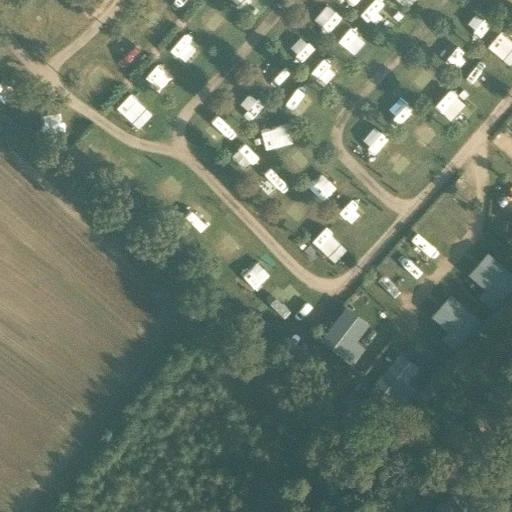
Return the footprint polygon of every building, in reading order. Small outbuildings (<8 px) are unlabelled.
[(233,0),(246,12),(256,0),(233,0)] [(375,0),(372,0),(360,17),(376,28),(390,10),(375,0)] [(487,47),(511,67),(511,65),(511,42),(499,32),(487,47)] [(183,34),(169,50),(192,70),(205,55),(183,34)] [(308,39),(290,50),(298,63),(316,53),(308,39)] [(311,72),(327,85),(339,70),(323,57),(311,72)] [(143,79),(162,94),(175,79),(156,64),(143,79)] [(280,64),(268,78),(280,87),(291,73),(280,64)] [(462,78),(476,87),(486,73),(472,64),(462,78)] [(425,94),(440,83),(429,68),(414,79),(425,94)] [(447,117),(460,104),(448,91),(435,104),(447,117)] [(238,103),(249,118),(265,107),(253,92),(238,103)] [(115,108),(138,129),(152,114),(129,93),(115,108)] [(248,146),(232,159),(243,171),(258,157),(248,146)] [(333,263),(347,249),(326,228),(312,241),(333,263)] [(511,274),(496,260),(478,281),(487,289),(480,296),(494,308),(511,287),(511,274)] [(250,290),(266,276),(256,264),(240,278),(250,290)] [(309,310),(316,302),(295,286),(276,310),(297,326),(306,333),(318,317),(309,310)] [(481,322),(458,302),(440,322),(449,331),(443,338),(456,350),(481,322)] [(349,328),(328,312),(309,336),(331,352),(339,359),(351,343),(343,336),(349,328)] [(382,353),(360,337),(342,361),(363,377),(371,384),(384,368),(375,361),(382,353)] [(374,384),(405,408),(418,392),(408,384),(421,369),(400,352),(374,384)]
